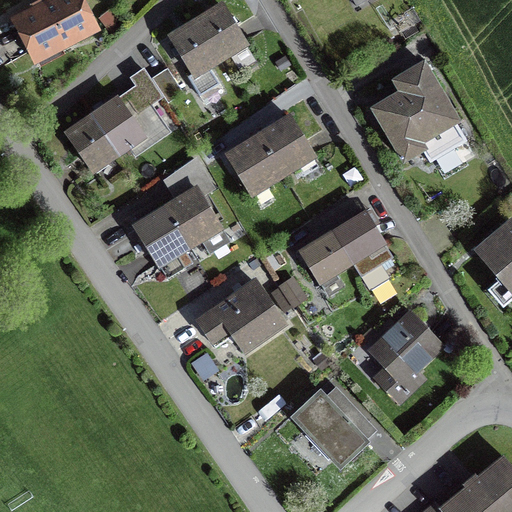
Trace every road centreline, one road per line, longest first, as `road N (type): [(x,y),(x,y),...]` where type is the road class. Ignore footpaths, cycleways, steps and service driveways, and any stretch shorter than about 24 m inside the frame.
road 1 (residential): [(269,0),(503,384)]
road 2 (residential): [(268,511),(13,148)]
road 3 (residential): [(13,148),(173,0)]
road 4 (residential): [(359,511),(503,384)]
